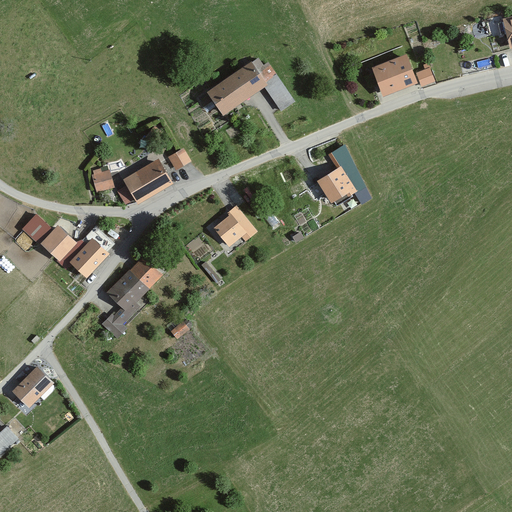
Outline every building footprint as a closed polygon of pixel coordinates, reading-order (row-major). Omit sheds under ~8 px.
[(511,14),(501,17),(508,47),(511,46),(511,14)] [(409,52),(373,66),(384,94),(420,81),(409,52)] [(255,59),(210,88),(225,112),(266,85),(270,83),(259,66),(255,59)] [(269,60),(259,66),(270,83),(266,85),(268,90),(282,81),(269,60)] [(185,146),(169,155),(177,169),(193,160),(185,146)] [(161,155),(123,175),(137,201),(175,181),(161,155)] [(109,167),(91,171),(95,189),(113,186),(109,167)] [(339,168),(321,179),(333,201),(348,192),(350,196),(359,191),(348,171),(343,174),(339,168)] [(238,205),(213,225),(229,245),(242,234),(246,239),(258,230),(238,205)] [(36,211),(22,225),(36,240),(51,226),(36,211)] [(58,222),(40,241),(59,260),(78,240),(58,222)] [(93,237),(73,259),(89,273),(109,251),(93,237)] [(142,251),(106,287),(123,304),(115,313),(112,310),(103,319),(120,336),(128,328),(124,324),(133,315),(127,309),(164,273),(142,251)] [(184,318),(170,329),(177,337),(190,326),(184,318)] [(10,388),(28,407),(54,382),(35,363),(10,388)] [(0,419),(0,452),(18,438),(1,418),(0,419)]
